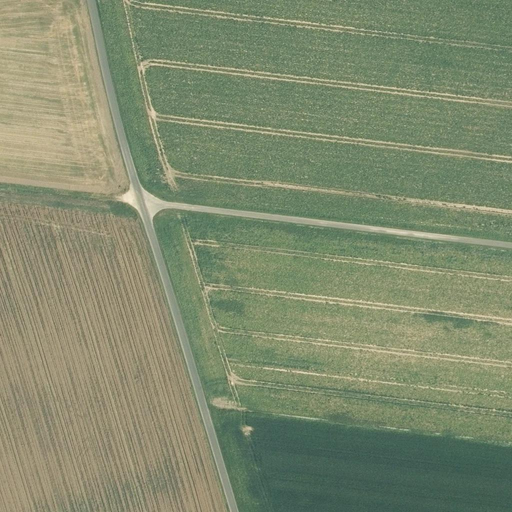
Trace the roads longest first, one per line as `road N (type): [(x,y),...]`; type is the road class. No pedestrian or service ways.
road 1 (unclassified): [(233,511),(139,200),(91,0)]
road 2 (track): [(511,245),(139,200)]
road 3 (track): [(0,184),(139,200)]
